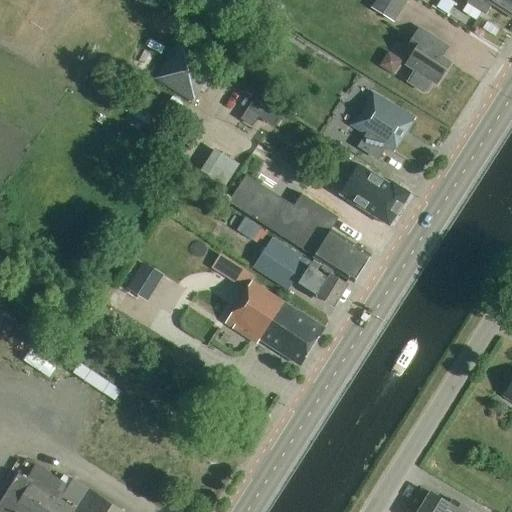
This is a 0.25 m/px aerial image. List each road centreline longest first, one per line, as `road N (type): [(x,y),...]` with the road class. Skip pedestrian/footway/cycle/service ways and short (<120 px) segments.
road 1 (primary): [(244,511),(511,92)]
road 2 (unclassified): [(374,511),(511,291)]
